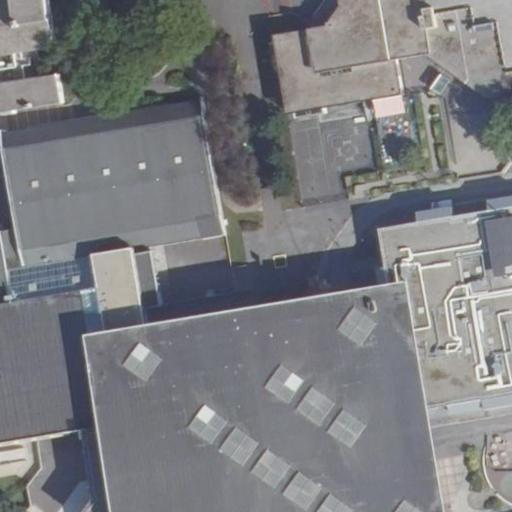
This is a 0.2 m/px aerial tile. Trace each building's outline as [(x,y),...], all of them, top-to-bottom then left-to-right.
[(0,0),(0,30),(54,21),(50,0),(0,0)] [(511,0),(339,0),(324,22),(311,23),(306,29),(275,34),(276,41),(271,42),(277,72),(281,71),(288,115),(296,113),(324,108),(350,104),(396,95),(403,94),(397,59),(396,52),(400,46),(417,43),(418,50),(425,54),(454,74),(466,73),(511,105),(511,0)] [(339,0),(327,0),(311,23),(324,22),(339,0)] [(58,49),(54,21),(0,30),(0,72),(22,69),(20,55),(27,54),(58,49)] [(397,59),(425,54),(418,50),(417,43),(400,46),(396,52),(397,59)] [(28,61),(27,54),(20,55),(22,69),(28,68),(36,67),(35,60),(28,61)] [(28,68),(22,69),(24,83),(30,82),(28,68)] [(22,69),(0,72),(0,114),(67,104),(63,77),(30,82),(24,83),(22,69)] [(511,112),(511,105),(466,73),(454,74),(508,113),(511,112)] [(443,74),(432,88),(440,94),(450,80),(443,74)] [(397,99),(396,95),(350,104),(350,108),(397,99)] [(147,307),(165,304),(162,287),(155,245),(226,233),(203,100),(2,134),(4,145),(6,158),(25,269),(97,257),(100,258),(109,314),(147,307)] [(417,135),(416,123),(404,124),(402,100),(386,102),(388,137),(417,135)] [(324,108),(296,113),(297,118),(325,114),(324,108)] [(109,314),(100,258),(25,269),(6,158),(0,158),(0,445),(89,431),(128,425),(115,351),(127,349),(153,345),(150,325),(147,307),(109,314)] [(384,267),(379,268),(385,304),(395,302),(401,338),(392,340),(398,375),(408,373),(414,411),(452,405),(453,416),(511,405),(511,197),(492,201),(493,211),(456,217),(454,209),(420,214),(421,221),(382,228),(389,266),(384,267)] [(492,201),(454,209),(456,217),(493,211),(492,201)] [(340,296),(97,337),(126,511),(456,511),(443,433),(418,283),(340,296)]
